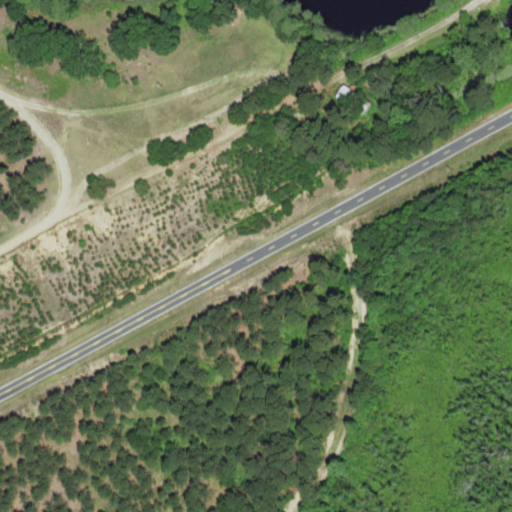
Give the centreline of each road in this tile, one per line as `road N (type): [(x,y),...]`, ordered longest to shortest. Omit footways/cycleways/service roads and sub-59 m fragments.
road 1 (residential): [(511,116),(0,392)]
road 2 (residential): [(0,249),(295,97)]
road 3 (residential): [(477,0),(295,97)]
